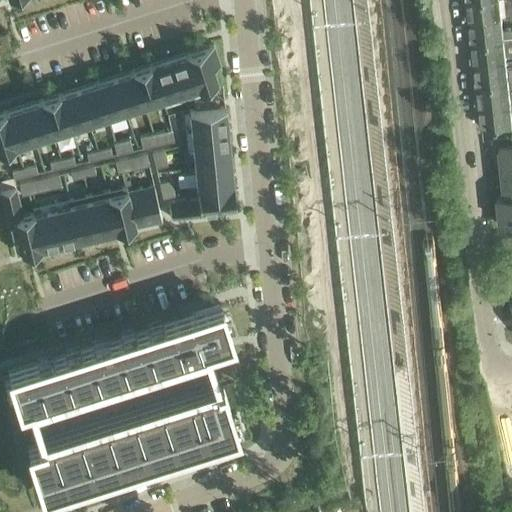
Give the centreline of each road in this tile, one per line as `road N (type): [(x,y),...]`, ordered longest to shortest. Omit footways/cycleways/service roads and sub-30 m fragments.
road 1 (residential): [(157,511),(266,468),(284,444),(244,0)]
road 2 (residential): [(511,354),(498,330),(477,142)]
